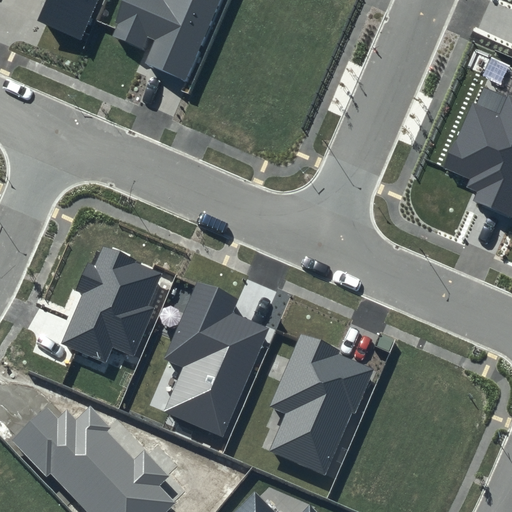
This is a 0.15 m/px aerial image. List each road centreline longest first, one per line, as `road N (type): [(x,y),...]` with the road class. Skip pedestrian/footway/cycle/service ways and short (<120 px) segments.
road 1 (residential): [(319,242),(58,130)]
road 2 (residential): [(423,0),(319,242)]
road 3 (residential): [(511,325),(319,242)]
road 4 (residential): [(58,130),(0,265)]
